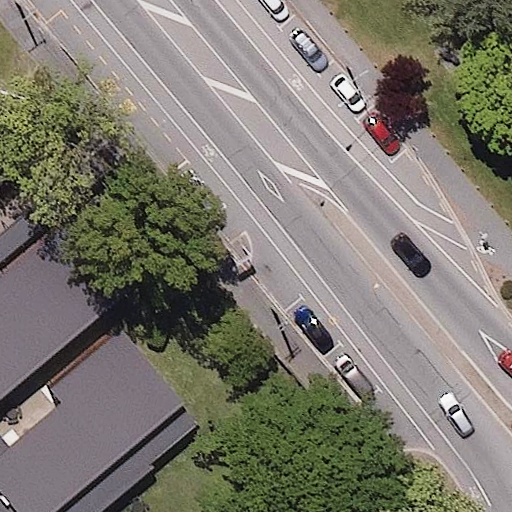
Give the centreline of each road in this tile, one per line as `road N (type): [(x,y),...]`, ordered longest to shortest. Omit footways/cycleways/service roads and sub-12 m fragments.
road 1 (primary): [(511,493),(297,215),(254,117)]
road 2 (primary): [(254,117),(337,172),(511,374)]
road 3 (primary): [(254,117),(155,0)]
